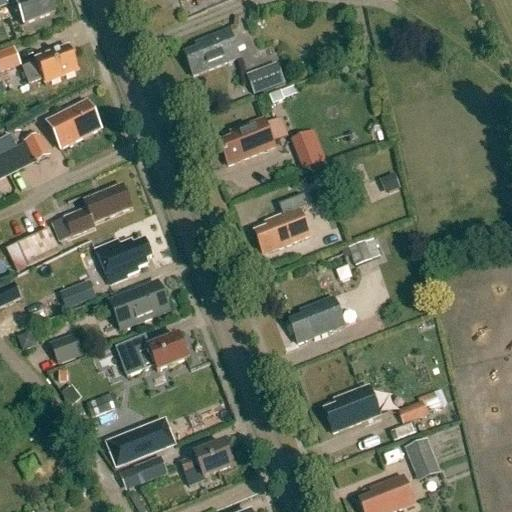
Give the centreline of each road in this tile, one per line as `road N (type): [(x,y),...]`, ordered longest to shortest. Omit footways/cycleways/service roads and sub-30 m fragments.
road 1 (unclassified): [(296,511),(95,0)]
road 2 (track): [(511,93),(412,19)]
